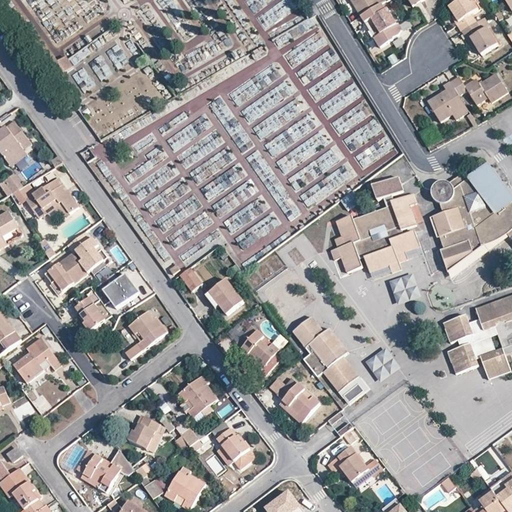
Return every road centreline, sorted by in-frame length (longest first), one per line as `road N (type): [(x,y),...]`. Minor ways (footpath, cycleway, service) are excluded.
road 1 (residential): [(197,336),(0,59)]
road 2 (residential): [(511,168),(484,136),(434,163),(422,161),(383,101)]
road 3 (residential): [(293,460),(197,336)]
road 4 (residential): [(113,401),(51,317),(29,301)]
